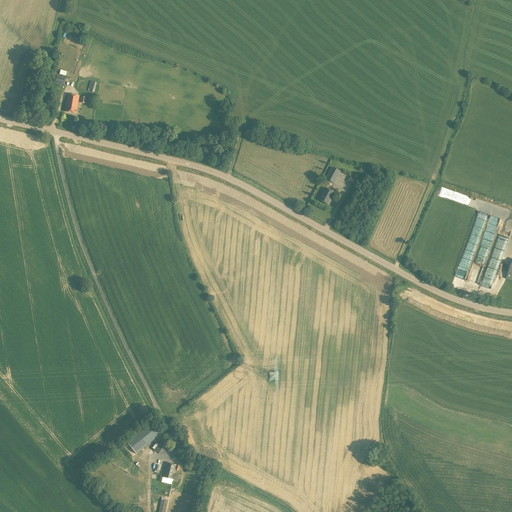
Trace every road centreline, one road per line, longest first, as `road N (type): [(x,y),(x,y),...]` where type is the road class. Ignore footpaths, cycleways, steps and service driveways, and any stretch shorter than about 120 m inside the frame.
road 1 (tertiary): [(511,313),(431,288),(207,168),(55,132)]
road 2 (unclassified): [(176,441),(91,268),(55,132)]
